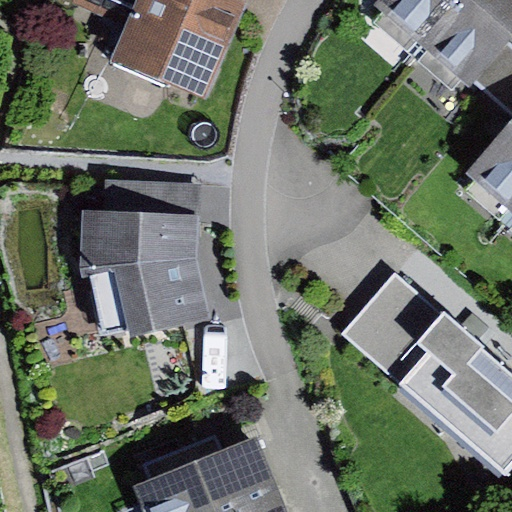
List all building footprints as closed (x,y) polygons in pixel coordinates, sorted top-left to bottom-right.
[(254,12),(225,0),(130,0),(139,4),(109,76),(210,118),(254,12)] [(375,16),(422,56),(469,0),(376,0),(384,6),(375,16)] [(479,92),(511,52),(511,0),(469,0),(422,56),(472,99),(479,92)] [(511,221),(511,52),(479,92),(511,119),(511,133),(468,185),(511,221)] [(143,232),(84,223),(83,287),(93,289),(104,348),(126,340),(130,350),(153,349),(210,331),(199,266),(203,225),(143,232)] [(511,482),(511,382),(396,280),(344,341),(508,487),(511,482)] [(153,490),(134,498),(139,511),(272,511),(278,510),(255,449),(222,462),(213,441),(144,470),(153,490)]
